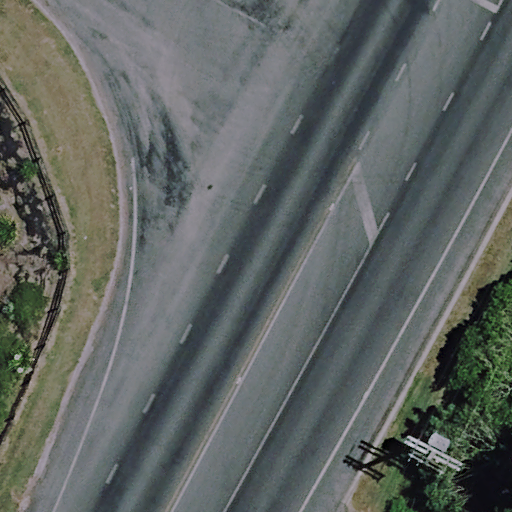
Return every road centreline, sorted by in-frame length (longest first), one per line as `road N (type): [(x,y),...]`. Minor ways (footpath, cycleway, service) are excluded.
road 1 (primary): [(197,511),(418,108)]
road 2 (residential): [(418,108),(219,0)]
road 3 (primary): [(418,108),(476,0)]
